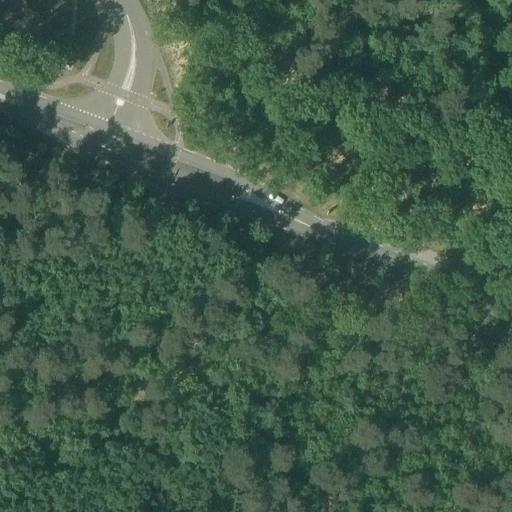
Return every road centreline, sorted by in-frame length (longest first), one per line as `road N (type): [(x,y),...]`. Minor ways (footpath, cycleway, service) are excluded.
road 1 (secondary): [(511,312),(102,139)]
road 2 (track): [(511,157),(487,0)]
road 3 (unclassified): [(102,139),(133,57),(129,21),(116,0)]
